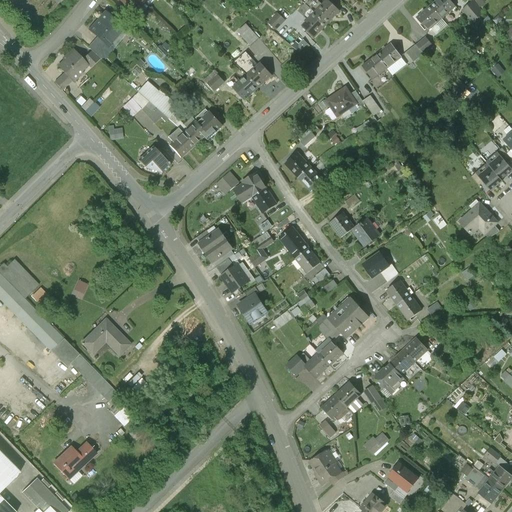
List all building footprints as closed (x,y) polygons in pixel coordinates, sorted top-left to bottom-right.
[(119,0),(126,7),(133,13),(134,13),(144,3),(141,0),(119,0)] [(310,9),(318,1),(316,0),(308,0),(304,4),(307,6),(310,9)] [(327,25),(339,11),(327,0),(322,5),(315,13),(327,25)] [(437,0),(430,7),(441,19),(455,7),(448,0),(437,0)] [(315,13),(322,5),(318,1),(310,9),(315,13)] [(474,2),(462,11),(471,23),(483,13),(474,2)] [(137,16),(134,13),(133,13),(126,7),(122,11),(132,21),(137,16)] [(441,19),(430,7),(416,19),(427,31),(441,19)] [(310,9),(303,16),(308,21),(315,13),(310,9)] [(314,38),(327,25),(315,13),(308,21),(302,27),(314,38)] [(108,46),(109,46),(123,29),(106,14),(91,31),(99,38),(108,46)] [(268,24),(276,31),(285,21),(278,14),(268,24)] [(240,30),(243,36),(242,37),(251,47),(259,39),(246,25),(240,30)] [(89,49),(102,61),(113,50),(109,46),(108,46),(99,38),(89,49)] [(416,46),(423,54),(433,46),(426,38),(416,46)] [(166,52),(170,48),(164,43),(161,47),(166,52)] [(377,56),(387,69),(401,58),(391,45),(377,56)] [(413,62),(423,54),(416,46),(415,45),(406,53),(413,62)] [(72,81),(73,82),(83,73),(82,72),(88,67),(74,52),(58,67),(64,74),(68,78),(68,77),(72,81)] [(90,69),(100,60),(91,52),(82,60),(90,69)] [(246,76),(247,76),(257,67),(245,54),(235,63),(246,76)] [(387,69),(377,56),(362,67),(372,80),(387,69)] [(258,88),(272,76),(260,64),(257,67),(247,76),(258,88)] [(62,91),(72,81),(68,77),(68,78),(64,74),(54,83),(62,91)] [(218,75),(208,85),(214,92),(224,82),(218,75)] [(258,88),(247,76),(246,76),(233,88),(245,100),(258,88)] [(457,77),(453,81),(459,88),(463,85),(457,77)] [(149,102),(158,92),(147,83),(138,93),(149,102)] [(328,116),(331,120),(333,121),(337,118),(337,116),(356,104),(350,96),(346,89),(327,101),(331,107),(325,111),(325,113),(327,115),(328,116)] [(168,119),(168,120),(172,115),(177,108),(159,92),(158,92),(149,102),(149,103),(164,116),(168,119)] [(350,96),(356,104),(358,108),(364,104),(356,92),(350,96)] [(149,102),(138,93),(122,108),(131,117),(140,108),(141,110),(149,103),(149,102)] [(373,116),(381,111),(370,96),(363,101),(373,116)] [(81,108),(86,112),(94,104),(89,99),(81,108)] [(164,116),(149,103),(141,110),(154,125),(161,118),(164,116)] [(98,107),(94,104),(86,112),(90,116),(98,107)] [(222,126),(209,112),(198,123),(196,121),(187,130),(179,122),(172,115),(168,120),(175,126),(183,134),(194,146),(204,137),(208,141),(217,133),(216,132),(222,126)] [(108,127),(109,140),(122,139),(122,130),(113,130),(113,127),(108,127)] [(169,146),(180,159),(194,146),(183,134),(182,134),(178,129),(168,138),(172,143),(169,146)] [(332,130),(328,135),(331,138),(336,134),(332,130)] [(300,142),(305,147),(315,137),(311,132),(300,142)] [(511,133),(503,141),(511,150),(511,133)] [(162,173),(170,166),(169,165),(169,164),(168,163),(167,163),(153,147),(138,161),(144,168),(162,173)] [(497,153),(505,162),(510,158),(502,149),(497,153)] [(487,164),(500,180),(511,170),(505,162),(497,153),(486,163),(487,164)] [(286,165),(298,178),(310,167),(298,154),(286,165)] [(483,183),(490,191),(501,181),(500,180),(487,164),(476,174),(483,183)] [(323,181),(310,167),(298,178),(310,192),(323,181)] [(229,173),(217,184),(226,194),(238,184),(229,173)] [(253,198),(267,189),(257,174),(243,182),(244,184),(234,190),(243,204),(253,198)] [(479,187),(483,183),(476,174),(471,178),(479,187)] [(276,204),(267,189),(253,198),(262,213),(276,204)] [(354,196),(345,203),(350,208),(359,201),(354,196)] [(473,211),(480,204),(476,201),(469,207),(473,211)] [(497,224),(480,204),(473,211),(460,223),(470,234),(472,232),(471,232),(477,226),(485,235),(495,226),(497,224)] [(329,223),(341,238),(352,230),(354,228),(343,213),(329,223)] [(257,225),(266,220),(264,215),(255,221),(257,225)] [(265,231),(274,226),(270,219),(261,225),(265,231)] [(352,230),(364,246),(379,235),(366,219),(354,228),(352,230)] [(485,235),(489,239),(500,232),(495,226),(485,235)] [(279,238),(295,259),(308,249),(292,228),(279,238)] [(201,243),(200,244),(206,253),(226,239),(219,230),(210,236),(201,243)] [(197,238),(201,243),(210,236),(207,231),(197,238)] [(267,233),(251,243),(257,253),(258,252),(273,242),(267,233)] [(206,253),(213,263),(215,262),(224,255),(233,249),(226,239),(206,253)] [(454,251),(458,256),(461,254),(457,247),(453,250),(454,251)] [(357,255),(360,259),(369,252),(366,248),(357,255)] [(320,263),(308,249),(295,259),(307,273),(320,263)] [(454,260),(459,257),(458,256),(454,251),(450,254),(454,260)] [(264,261),(258,252),(257,253),(248,259),(254,267),(264,261)] [(389,267),(379,254),(363,265),(372,278),(380,273),(389,267)] [(224,255),(215,262),(218,267),(228,260),(224,255)] [(228,260),(218,267),(216,268),(222,276),(234,267),(229,259),(228,260)] [(4,264),(0,267),(0,270),(26,297),(39,286),(14,260),(7,267),(4,264)] [(389,267),(380,273),(387,282),(398,274),(392,265),(389,267)] [(221,277),(233,293),(248,282),(237,266),(234,267),(222,276),(221,277)] [(325,270),(316,277),(320,282),(329,276),(325,270)] [(469,270),(463,274),(468,281),(473,277),(469,270)] [(0,300),(67,368),(71,365),(78,373),(87,364),(0,275),(0,300)] [(334,281),(324,288),(327,293),(337,286),(334,281)] [(386,291),(397,306),(411,296),(400,281),(386,291)] [(86,285),(78,282),(72,294),(81,298),(86,285)] [(245,294),(248,299),(258,292),(255,287),(245,294)] [(40,288),(32,296),(40,305),(49,297),(40,288)] [(297,296),(301,301),(308,296),(304,291),(297,296)] [(239,306),(250,323),(266,313),(255,296),(239,306)] [(411,296),(397,306),(408,321),(421,311),(411,296)] [(346,338),(368,318),(350,299),(328,319),(342,333),(341,333),(346,338)] [(437,303),(427,310),(431,316),(441,309),(437,303)] [(287,312),(275,320),(280,327),(292,319),(287,312)] [(342,333),(328,319),(328,318),(322,323),(336,338),(341,333),(342,333)] [(105,341),(119,355),(129,345),(123,339),(122,340),(112,330),(113,329),(105,321),(82,344),(92,354),(105,341)] [(401,349),(415,338),(410,330),(395,341),(401,349)] [(403,351),(414,363),(427,350),(416,339),(403,351)] [(318,354),(329,366),(342,354),(331,342),(318,354)] [(446,346),(436,356),(446,366),(456,357),(446,346)] [(414,363),(403,351),(389,363),(391,365),(401,375),(414,363)] [(316,379),(329,366),(318,354),(306,365),(305,367),(305,368),(316,379)] [(287,365),(297,376),(305,368),(305,367),(306,365),(297,356),(287,365)] [(87,364),(78,373),(107,402),(116,393),(87,364)] [(385,388),(391,395),(398,388),(396,385),(403,378),(401,375),(391,365),(386,369),(383,369),(376,377),(375,378),(381,384),(380,386),(383,390),(385,388)] [(138,373),(127,383),(131,387),(142,377),(138,373)] [(141,379),(132,389),(140,397),(149,387),(141,379)] [(335,396),(346,408),(355,400),(360,396),(349,384),(335,396)] [(372,387),(364,392),(373,405),(375,404),(380,411),(386,407),(372,387)] [(342,412),(346,408),(335,396),(322,408),(333,420),(335,418),(338,416),(341,419),(345,415),(342,412)] [(463,398),(456,405),(466,414),(473,406),(463,398)] [(349,411),(352,415),(352,416),(362,407),(355,400),(346,408),(349,411)] [(124,407),(114,416),(123,427),(134,417),(124,407)] [(336,433),(326,421),(320,427),(329,438),(336,433)] [(137,427),(129,435),(135,440),(142,433),(137,427)] [(389,440),(382,434),(375,440),(373,438),(364,446),(373,455),(389,440)] [(53,464),(68,480),(96,454),(87,443),(77,453),(72,447),(53,464)] [(490,450),(485,456),(495,463),(499,457),(490,450)] [(329,480),(340,473),(339,473),(334,465),(336,464),(327,451),(310,463),(315,471),(316,471),(317,472),(316,476),(322,485),(329,480)] [(0,492),(19,473),(0,453),(0,492)] [(474,468),(478,471),(483,466),(478,462),(474,468)] [(399,486),(406,491),(416,478),(399,464),(388,478),(390,479),(399,486)] [(511,477),(511,476),(500,467),(489,480),(502,490),(511,477)] [(474,482),(480,474),(476,471),(469,479),(474,482)] [(342,478),(343,477),(340,472),(339,473),(340,473),(329,480),(333,486),(342,478)] [(478,485),(484,478),(480,474),(474,482),(478,485)] [(482,488),(488,481),(484,478),(478,485),(482,488)] [(67,511),(36,479),(22,493),(39,511),(45,511),(50,508),(53,511),(67,511)] [(399,486),(390,479),(385,484),(394,491),(395,492),(399,486)] [(478,493),(491,504),(502,490),(489,480),(488,481),(482,488),(478,493)] [(395,492),(394,491),(389,497),(399,505),(404,499),(395,492)] [(361,508),(365,511),(379,511),(385,505),(371,494),(361,508)] [(0,511),(15,511),(0,496),(0,511)]
